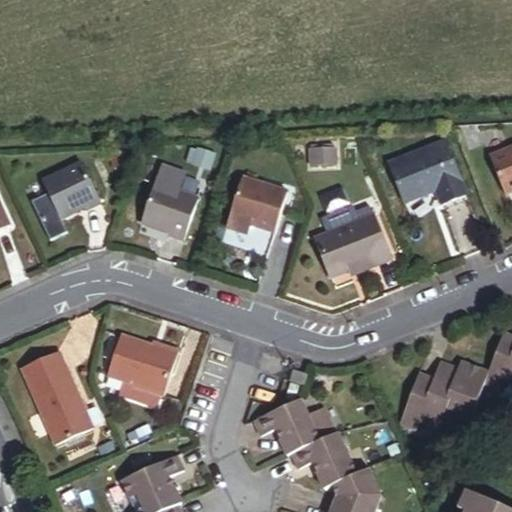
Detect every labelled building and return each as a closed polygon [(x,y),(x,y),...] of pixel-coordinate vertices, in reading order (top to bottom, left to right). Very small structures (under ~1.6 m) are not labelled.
[(444,204),(470,193),(448,140),(392,162),(409,203),(433,193),(432,190),(438,188),(444,204)] [(511,147),(491,156),(507,196),(511,193),(511,147)] [(211,172),(216,156),(198,150),(192,166),(211,172)] [(338,166),(337,150),(310,151),(310,167),(338,166)] [(129,167),(127,155),(110,157),(112,169),(129,167)] [(104,205),(84,162),(44,180),(62,221),(87,210),(88,212),(104,205)] [(277,235),(290,193),(243,179),(227,230),(250,237),(253,227),(277,235)] [(184,243),(199,199),(155,185),(141,225),(168,235),(167,237),(184,243)] [(0,230),(11,226),(0,200),(0,230)] [(392,260),(373,215),(315,239),(332,280),(358,269),(360,273),(392,260)] [(398,428),(414,434),(418,424),(438,432),(441,426),(464,436),(484,387),(499,393),(503,383),(511,387),(511,339),(504,336),(488,376),(461,364),(455,378),(439,372),(434,383),(419,377),(398,428)] [(164,399),(179,356),(152,347),(123,337),(108,379),(131,386),(130,388),(164,399)] [(180,351),(154,342),(152,347),(179,356),(180,351)] [(97,428),(62,350),(23,367),(58,445),(97,428)] [(304,386),(307,377),(293,372),(289,382),(304,386)] [(319,444),(301,403),(253,424),(260,440),(275,433),(286,459),(291,457),(319,444)] [(356,478),(337,436),(319,444),(291,457),(297,472),(311,466),(323,492),(331,489),(356,478)] [(181,507),(170,481),(185,474),(178,459),(121,484),(128,500),(138,496),(145,511),(142,511),(170,511),(178,508),(181,507)] [(375,511),(381,499),(369,472),(356,478),(331,489),(336,500),(330,511),(375,511)] [(142,511),(145,511),(138,496),(128,500),(133,511),(142,511)] [(472,511),(477,502),(465,496),(458,511),(472,511)] [(500,511),(477,502),(472,511),(500,511)]
